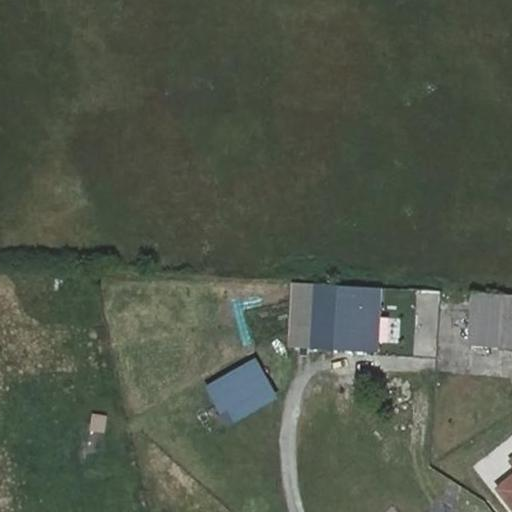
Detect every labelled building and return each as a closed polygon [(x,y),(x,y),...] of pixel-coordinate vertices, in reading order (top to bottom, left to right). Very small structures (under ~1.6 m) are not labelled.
[(311,349),(316,289),(296,287),(291,347),(311,349)] [(336,291),(316,289),(311,349),(331,350),(336,291)] [(356,292),(336,291),(331,350),(351,352),(356,292)] [(470,354),(501,356),(511,357),(511,304),(505,304),(475,301),(470,354)] [(274,402),(265,372),(246,377),(254,406),(274,402)] [(254,406),(246,377),(223,383),(231,412),(254,406)] [(511,462),(511,487),(503,495),(511,506),(511,459),(511,461),(511,462)]
